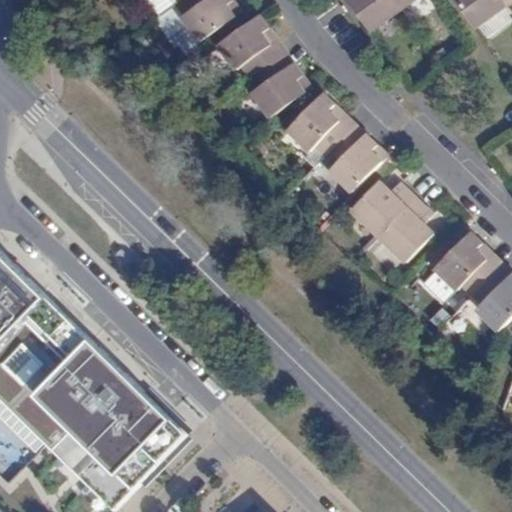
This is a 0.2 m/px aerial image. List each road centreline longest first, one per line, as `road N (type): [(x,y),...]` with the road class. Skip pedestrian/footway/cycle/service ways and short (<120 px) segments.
road 1 (secondary): [(448,511),(0,73)]
road 2 (residential): [(0,202),(238,430)]
road 3 (residential): [(511,231),(279,0)]
